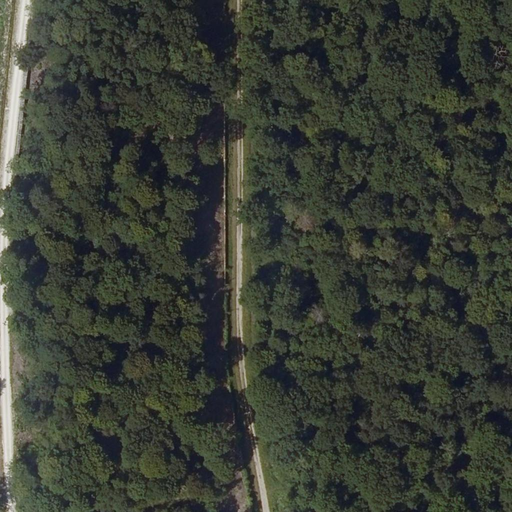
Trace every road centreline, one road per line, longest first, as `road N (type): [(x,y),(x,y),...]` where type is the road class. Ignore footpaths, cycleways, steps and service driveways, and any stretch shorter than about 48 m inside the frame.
road 1 (track): [(17,511),(8,198),(32,0)]
road 2 (track): [(251,0),(251,397),(269,511)]
road 3 (track): [(511,460),(266,493)]
road 4 (track): [(101,511),(266,493)]
